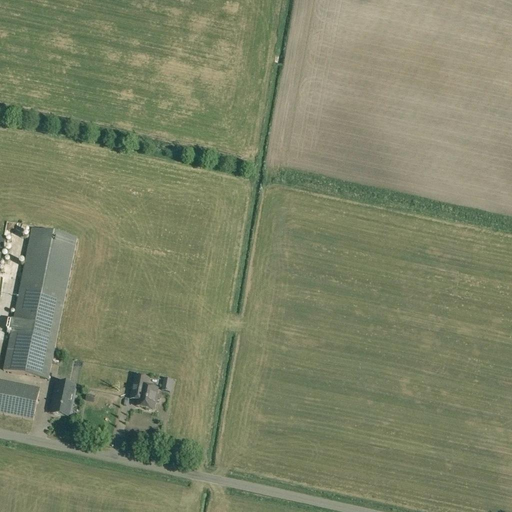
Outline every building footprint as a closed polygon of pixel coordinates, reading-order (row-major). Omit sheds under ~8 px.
[(49,380),(77,238),(32,229),(4,371),(49,380)] [(135,377),(132,391),(140,393),(137,407),(144,409),(145,410),(149,411),(151,410),(153,410),(157,390),(147,388),(149,380),(135,377)] [(41,389),(0,381),(0,414),(34,421),(41,389)] [(69,418),(75,387),(58,383),(55,397),(57,398),(54,415),(69,418)] [(94,403),(95,396),(86,394),(85,401),(94,403)]
